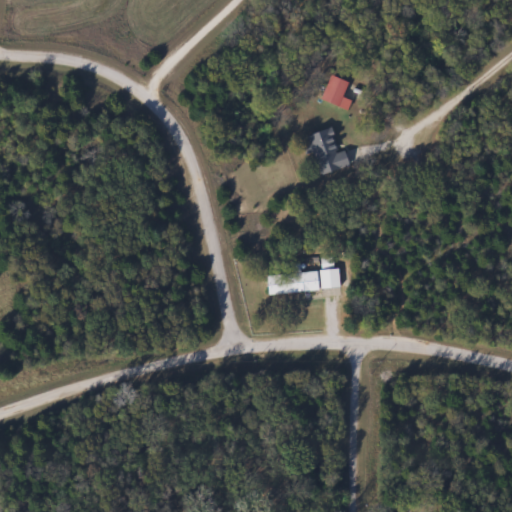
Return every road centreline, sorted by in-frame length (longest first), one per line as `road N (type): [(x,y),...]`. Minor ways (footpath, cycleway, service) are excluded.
road 1 (residential): [(145,89),(169,56),(236,0),(13,54),(119,70),(168,118),(189,155),(236,348)]
road 2 (residential): [(0,412),(125,371),(261,344),(392,341),(511,365)]
road 3 (residential): [(354,511),(354,342)]
road 4 (residential): [(397,145),(511,43)]
